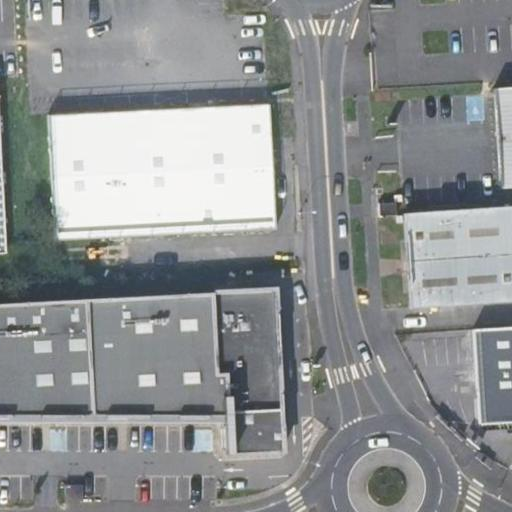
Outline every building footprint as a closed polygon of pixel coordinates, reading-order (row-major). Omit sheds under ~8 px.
[(511,184),(511,87),(494,88),(501,186),(511,184)] [(49,117),(55,241),(274,232),(273,210),(268,107),(227,109),(148,112),(72,116),(49,117)] [(378,209),(379,217),(397,215),(396,209),(396,201),(378,203),(378,209)] [(511,207),(404,214),(410,309),(511,303),(511,207)] [(276,289),(214,294),(217,373),(228,373),(229,416),(281,414),(277,317),(276,289)] [(214,294),(88,300),(93,417),(128,417),(162,416),(203,416),(229,416),(228,373),(217,373),(214,294)] [(0,421),(93,417),(88,300),(0,304),(0,421)] [(511,327),(479,330),(474,330),(477,378),(480,425),(511,423),(511,327)] [(281,414),(229,416),(233,453),(283,451),(281,414)] [(65,485),(65,501),(81,501),(81,485),(65,485)]
